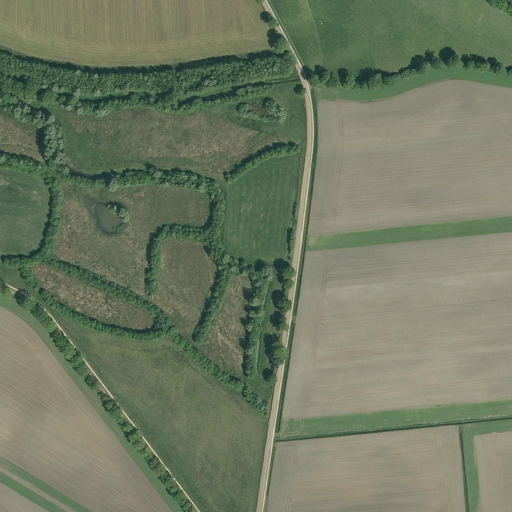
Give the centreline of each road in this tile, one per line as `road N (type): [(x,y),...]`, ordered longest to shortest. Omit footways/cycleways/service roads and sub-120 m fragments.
road 1 (track): [(262,0),(306,90),(310,139),(259,511)]
road 2 (track): [(194,511),(37,306),(0,284)]
